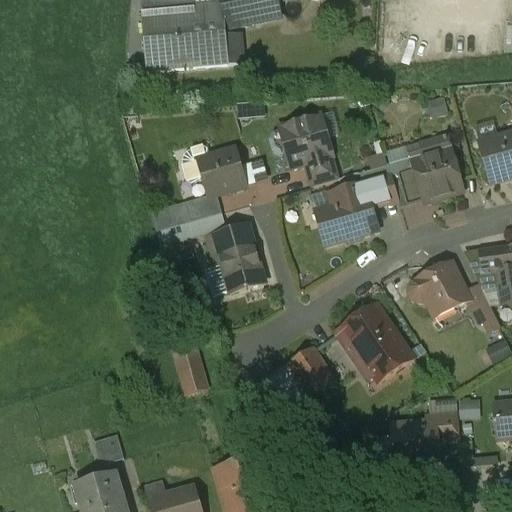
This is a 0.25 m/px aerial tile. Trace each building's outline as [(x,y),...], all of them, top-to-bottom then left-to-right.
[(221,0),(223,7),(224,7),(226,32),(281,20),(277,4),(276,0),(221,0)] [(223,7),(142,14),(147,75),(229,68),(227,41),(226,32),(224,7),(223,7)] [(243,39),(227,41),(229,68),(245,67),(243,39)] [(321,119),(280,131),(292,172),(305,168),(332,160),(333,160),(321,119)] [(511,137),(480,147),(492,187),(511,181),(511,178),(511,177),(511,137)] [(448,140),(422,148),(426,161),(412,164),(415,172),(424,205),(425,207),(463,195),(448,140)] [(191,154),(187,156),(184,160),(183,164),(183,169),(188,185),(192,187),(204,184),(199,164),(210,161),(208,152),(204,150),(191,154)] [(210,161),(199,164),(204,184),(209,200),(217,198),(246,190),(236,154),(210,161)] [(332,160),(305,168),(312,191),(339,183),(332,160)] [(388,169),(360,177),(363,189),(365,188),(368,200),(395,192),(391,179),(388,169)] [(415,172),(391,179),(395,192),(401,212),(424,205),(415,172)] [(363,189),(330,198),(333,210),(316,215),(327,250),(345,244),(344,244),(347,240),(359,236),(364,238),(364,239),(378,235),(368,200),(365,188),(363,189)] [(209,200),(185,207),(190,226),(222,217),(217,198),(209,200)] [(190,226),(183,228),(187,243),(226,232),(222,217),(190,226)] [(183,228),(157,236),(161,250),(187,243),(183,228)] [(249,230),(207,242),(214,269),(222,267),(220,262),(256,252),(249,230)] [(511,250),(481,256),(486,291),(500,289),(501,289),(500,281),(511,278),(511,250)] [(256,252),(220,262),(222,267),(230,297),(266,286),(256,252)] [(452,267),(418,284),(414,286),(411,291),(410,296),(413,301),(417,305),(423,305),(427,303),(433,316),(452,307),(454,312),(470,304),(452,267)] [(511,278),(500,281),(501,289),(500,289),(502,308),(507,307),(511,311),(511,278)] [(376,309),(336,335),(369,384),(375,381),(379,387),(413,363),(376,309)] [(193,343),(172,349),(187,399),(208,393),(193,343)] [(314,351),(275,377),(298,412),(337,386),(314,351)] [(483,420),(483,401),(464,401),(464,420),(483,420)] [(511,407),(495,409),(498,443),(511,441),(511,407)] [(458,417),(428,419),(428,427),(430,448),(444,447),(461,445),(458,417)] [(428,427),(394,430),(396,460),(410,472),(440,469),(439,453),(444,447),(430,448),(428,427)] [(118,439),(94,446),(101,469),(125,462),(118,439)] [(472,445),(461,446),(463,461),(474,461),(472,445)] [(278,511),(263,457),(212,471),(223,511),(278,511)] [(126,511),(116,477),(76,489),(82,511),(126,511)] [(202,511),(196,490),(167,498),(164,486),(145,491),(151,511),(202,511)]
